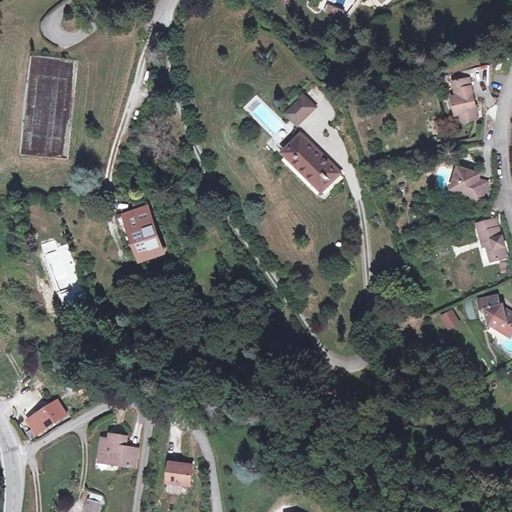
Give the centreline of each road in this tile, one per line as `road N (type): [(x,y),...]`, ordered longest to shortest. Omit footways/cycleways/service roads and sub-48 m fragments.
road 1 (residential): [(13,457),(90,413),(135,403),(195,430),(208,450),(218,511)]
road 2 (residential): [(511,84),(505,110),(511,211)]
